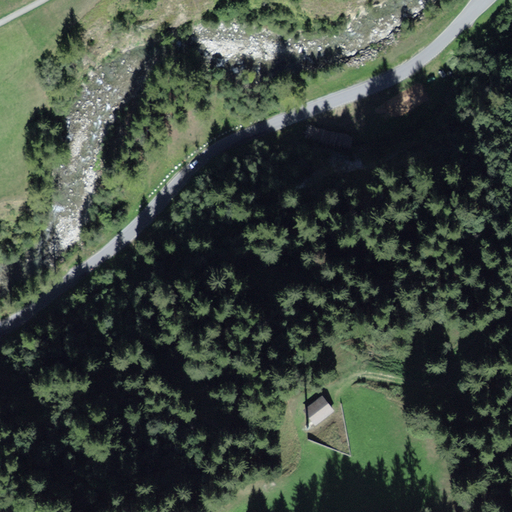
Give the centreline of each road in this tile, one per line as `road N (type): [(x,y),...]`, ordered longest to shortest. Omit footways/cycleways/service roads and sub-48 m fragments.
road 1 (unclassified): [(483,0),(407,68),(221,145),(119,243),(0,325)]
road 2 (track): [(511,333),(451,380),(417,383),(378,371),(333,387)]
